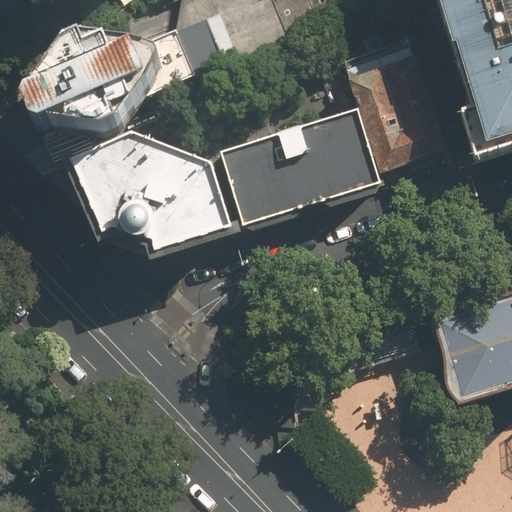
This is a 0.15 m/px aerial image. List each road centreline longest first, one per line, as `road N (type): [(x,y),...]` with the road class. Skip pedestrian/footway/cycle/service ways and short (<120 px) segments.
road 1 (residential): [(511,208),(264,281)]
road 2 (residential): [(264,281),(85,319)]
road 3 (residential): [(264,281),(203,347),(189,429)]
road 4 (secondary): [(189,429),(85,319)]
road 5 (secondary): [(85,319),(0,229)]
